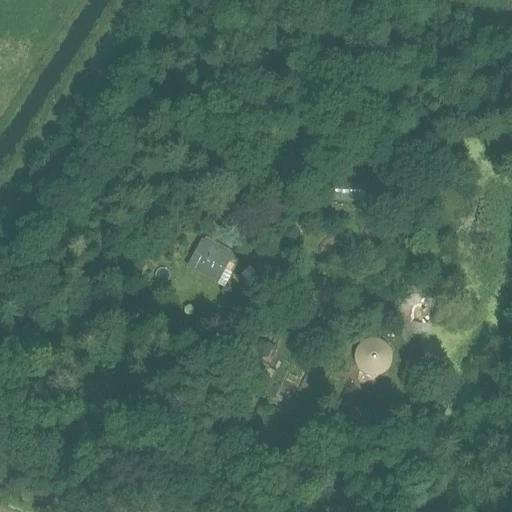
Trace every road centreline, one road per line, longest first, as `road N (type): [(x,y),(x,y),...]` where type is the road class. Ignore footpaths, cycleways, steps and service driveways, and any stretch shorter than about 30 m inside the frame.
road 1 (unclassified): [(0,210),(135,0)]
road 2 (track): [(0,472),(117,506),(124,497),(126,422)]
